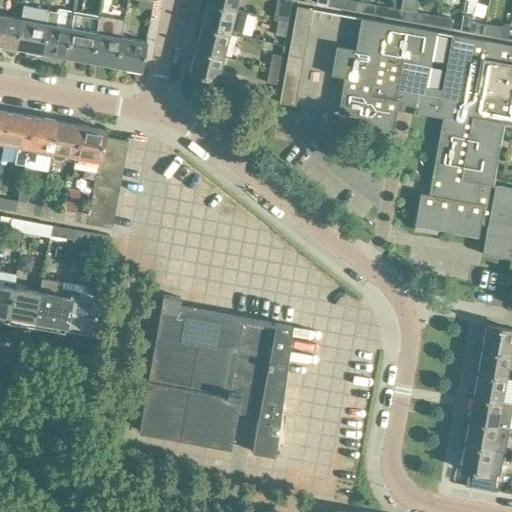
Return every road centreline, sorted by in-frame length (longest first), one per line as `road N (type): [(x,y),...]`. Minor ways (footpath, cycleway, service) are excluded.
road 1 (residential): [(483,511),(409,498),(391,478),(410,336),(388,288),(192,127),(151,109)]
road 2 (residential): [(151,109),(0,82)]
road 3 (residential): [(90,511),(44,440),(0,406)]
